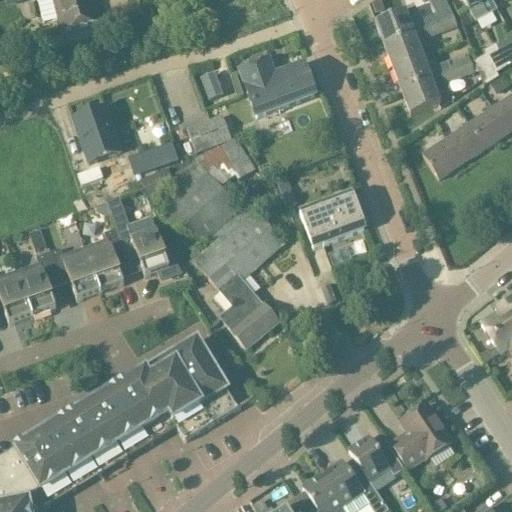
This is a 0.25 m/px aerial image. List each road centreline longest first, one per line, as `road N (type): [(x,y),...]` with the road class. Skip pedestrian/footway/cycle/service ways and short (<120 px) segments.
road 1 (residential): [(429,317),(309,16)]
road 2 (tertiary): [(189,511),(429,317)]
road 3 (tertiary): [(511,443),(429,317)]
